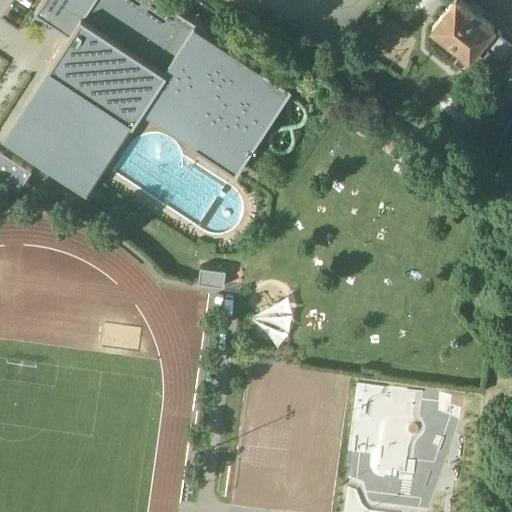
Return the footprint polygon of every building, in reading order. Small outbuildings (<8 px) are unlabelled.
[(292,85),(162,0),(42,0),(35,11),(47,19),(50,14),(72,28),(48,65),(55,70),(9,139),(87,190),(101,169),(93,163),(124,116),(133,122),(142,109),(236,171),(273,115),(288,92),(292,85)] [(495,26),(461,0),(453,0),(432,27),(470,57),(471,56),(480,63),(492,49),(483,41),(495,26)] [(322,46),(307,45),(306,55),(321,56),(322,46)] [(32,170),(0,149),(0,179),(1,178),(19,190),(32,170)] [(199,282),(224,286),(227,269),(201,266),(199,282)]
